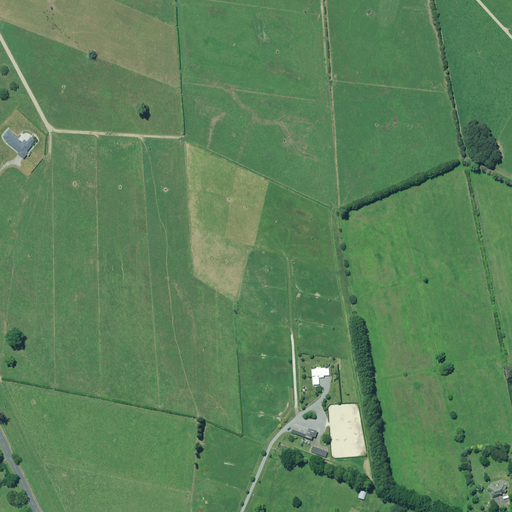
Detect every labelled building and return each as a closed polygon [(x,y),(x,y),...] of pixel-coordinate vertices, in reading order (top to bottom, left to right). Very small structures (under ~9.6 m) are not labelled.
[(7,139),(6,140),(9,142),(8,143),(20,152),(19,154),(25,159),(30,153),(28,152),(33,146),(32,145),(36,140),(32,137),(28,142),(26,139),(23,142),(9,131),(4,137),(7,139)] [(314,385),(321,385),(320,378),(325,378),(325,376),(331,375),(331,368),(327,369),(327,368),(316,368),(316,369),(313,369),(314,385)] [(309,429),(296,424),(293,432),(313,440),(314,437),(317,438),(319,431),(310,428),(309,429)] [(503,494),(503,491),(504,490),(507,492),(509,489),(507,488),(509,486),(503,481),(500,486),(495,487),(492,485),(490,489),(492,491),(493,496),(503,494)] [(368,492),(361,489),(359,497),(365,500),(368,492)]
